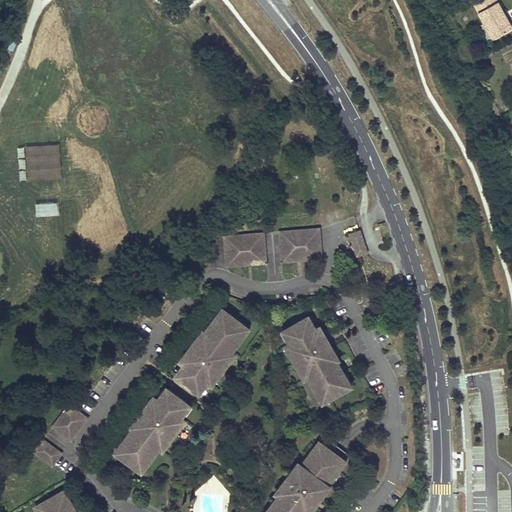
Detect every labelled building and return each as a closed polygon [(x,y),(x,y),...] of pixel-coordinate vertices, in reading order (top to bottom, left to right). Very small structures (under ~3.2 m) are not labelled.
[(511,27),(511,24),(498,0),(479,0),(475,3),(485,21),(480,23),(488,39),(493,36),(494,37),(511,27)] [(367,251),(360,230),(350,233),(357,254),(367,251)] [(318,261),(315,231),(275,235),(278,264),(318,261)] [(262,266),(259,236),(220,239),(223,270),(262,266)] [(222,321),(225,316),(218,311),(214,316),(222,321)] [(238,345),(240,347),(246,338),(238,333),(241,329),(225,316),(222,321),(214,316),(209,323),(210,325),(202,336),(204,338),(201,342),(197,339),(193,345),(194,346),(188,355),(186,354),(182,360),(185,363),(182,368),(173,380),(194,395),(203,383),(205,385),(209,380),(213,383),(217,377),(215,375),(222,367),(223,368),(228,362),(224,359),(227,355),(229,357),(238,345)] [(310,334),(303,322),(280,336),(287,348),(290,354),(286,356),(290,362),(291,361),(297,370),(295,371),(299,378),(303,376),(306,380),(303,381),(311,394),(309,395),(314,403),(321,398),(324,404),(343,392),(340,387),(347,383),(342,376),(340,377),(333,364),(331,365),(328,361),(332,359),(328,352),(326,353),(321,344),(323,343),(320,337),(316,339),(312,333),(310,334)] [(238,333),(246,338),(249,334),(241,329),(238,333)] [(340,387),(343,392),(350,388),(347,383),(340,387)] [(176,419),(185,407),(164,392),(155,403),(151,409),(147,406),(143,412),(144,413),(138,422),(136,421),(132,427),(135,430),(132,434),(130,433),(121,445),(119,444),(114,451),(121,456),(118,461),(135,473),(138,468),(145,474),(150,466),(149,465),(158,453),(155,451),(159,447),(163,450),(167,444),(165,443),(172,434),(173,435),(178,429),(174,426),(178,421),(176,419)] [(321,398),(314,403),(316,408),(324,404),(321,398)] [(151,409),(155,403),(151,400),(147,406),(151,409)] [(88,417),(69,403),(53,426),(72,440),(88,417)] [(63,452),(44,439),(35,450),(54,464),(63,452)] [(317,453),(320,449),(313,444),(310,448),(317,453)] [(334,466),(337,462),(320,449),(317,453),(310,448),(304,456),(305,457),(297,469),(299,470),(296,475),(292,472),(287,478),(289,479),(283,488),(281,487),(276,493),(280,496),(277,500),(275,499),(266,510),(264,509),(262,511),(309,511),(312,510),(310,508),(316,500),(318,501),(322,495),(319,492),(322,488),(324,489),(333,477),(334,479),(340,471),(334,466)] [(121,456),(114,451),(111,456),(118,461),(121,456)] [(334,466),(340,471),(343,466),(337,462),(334,466)] [(138,468),(135,473),(141,478),(145,474),(138,468)] [(56,501),(63,497),(60,493),(53,497),(56,501)] [(68,505),(63,497),(56,501),(53,497),(35,507),(38,511),(36,511),(70,511),(67,506),(68,505)]
